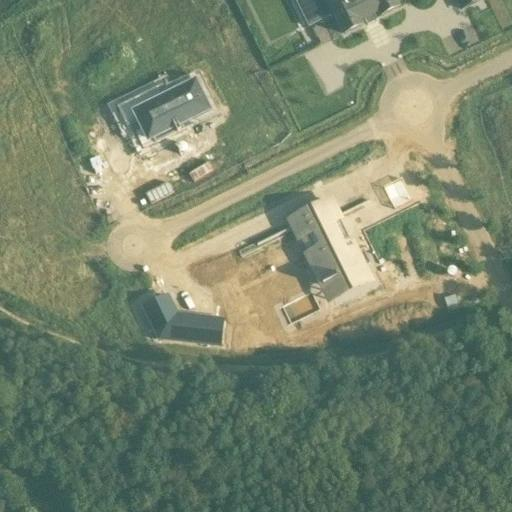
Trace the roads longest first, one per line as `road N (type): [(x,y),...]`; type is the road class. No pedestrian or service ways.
road 1 (residential): [(388,120),(152,238)]
road 2 (residential): [(511,308),(426,133)]
